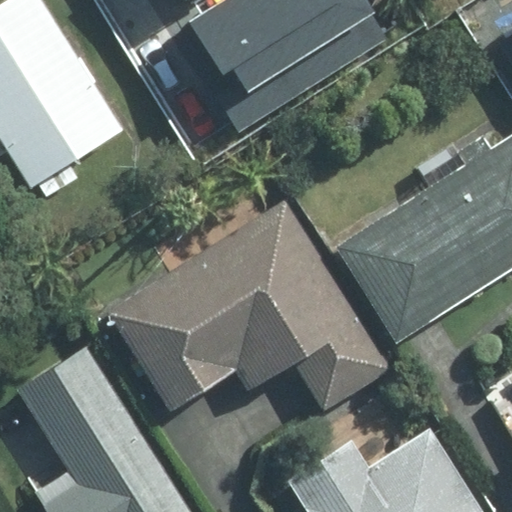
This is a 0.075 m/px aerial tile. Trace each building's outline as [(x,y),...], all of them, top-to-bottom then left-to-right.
[(49,0),(3,0),(0,2),(0,120),(40,182),(129,125),(49,0)] [(511,132),(341,239),(401,335),(511,266),(511,132)] [(288,195),(113,303),(177,406),(244,364),(254,380),(299,352),(330,402),(392,363),(288,195)] [(58,511),(199,511),(97,339),(21,384),(70,468),(42,484),(58,511)] [(489,511),(432,422),(372,460),(355,434),(294,473),(318,511),(489,511)]
